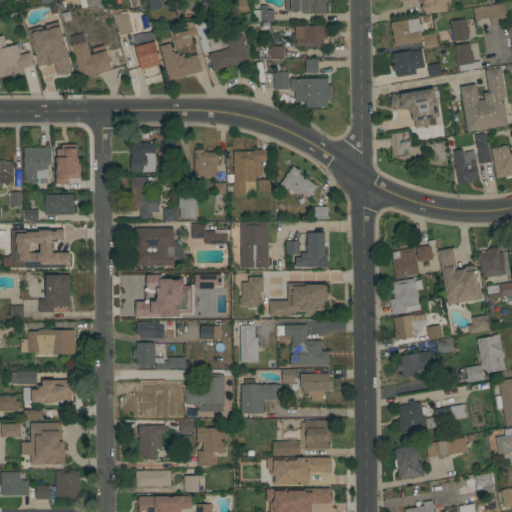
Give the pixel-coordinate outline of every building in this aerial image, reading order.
[(77,0),(78,2),(57,8),(55,1),(58,0),(77,0)] [(78,0),(81,10),(101,7),(99,0),(78,0)] [(131,0),(144,0),(146,6),(134,9),(134,8),(133,8),(131,0)] [(146,0),(159,0),(162,8),(150,11),(146,0)] [(201,3),(206,1),(205,0),(211,0),(216,17),(209,19),(208,15),(205,16),(201,3)] [(233,2),(241,0),(245,0),(249,11),(237,15),(233,2)] [(302,14),(302,12),(291,12),(291,0),(326,0),(326,14),(302,14)] [(420,3),(419,0),(411,0),(404,1),(399,1),(398,0),(449,0),(450,2),(446,2),(447,10),(424,13),(424,11),(421,10),(421,7),(423,3),(420,3)] [(504,3),(507,24),(491,26),(490,18),(474,20),(473,9),(504,3)] [(273,22),(254,22),(254,10),(260,10),(260,5),(267,6),(267,10),(273,10),(273,22)] [(116,20),(126,17),(131,32),(121,35),(116,20)] [(394,46),(391,30),(390,24),(391,24),(391,23),(418,18),(419,24),(422,24),(423,31),(420,32),(421,37),(422,40),(421,40),(421,41),(394,46)] [(467,28),(468,28),(469,33),(467,33),(468,39),(452,41),(451,33),(452,33),(450,21),(465,19),(467,28)] [(208,38),(206,39),(209,51),(202,52),(198,34),(190,36),(192,43),(188,43),(189,45),(185,46),(185,44),(176,47),(172,31),(179,29),(180,32),(187,31),(185,22),(204,22),(208,38)] [(30,28),(42,25),(46,42),(34,45),(30,28)] [(326,26),(326,39),(323,39),(323,46),(315,46),(315,47),(306,47),(306,46),(296,47),(296,45),(295,45),(295,42),(296,42),(296,40),(295,40),(294,26),(326,26)] [(72,46),(73,45),(71,37),(83,33),(85,42),(86,41),(90,55),(94,54),(92,48),(104,45),(105,51),(106,51),(111,69),(87,76),(87,74),(80,76),(75,59),(76,59),(72,46)] [(436,45),(423,47),(422,35),(434,33),(436,45)] [(139,37),(140,45),(153,43),(152,35),(139,37)] [(249,60),(212,70),(208,54),(229,48),(226,40),(242,35),(249,60)] [(0,36),(2,36),(5,48),(16,45),(19,55),(30,52),(33,65),(23,68),(24,71),(0,77),(0,36)] [(135,46),(147,43),(148,44),(154,42),(160,64),(141,70),(135,46)] [(454,46),(469,43),(470,52),(472,52),(473,62),(479,61),(480,67),(472,69),(472,70),(467,71),(467,70),(459,71),(458,65),(456,66),(455,57),(456,57),(454,46)] [(168,80),(163,61),(164,61),(160,46),(169,44),(172,52),(174,52),(174,54),(177,53),(178,56),(182,55),(183,58),(197,54),(201,71),(168,80)] [(43,77),(38,58),(37,58),(36,52),(59,46),(65,71),(43,77)] [(283,58),(270,58),(270,47),(283,47),(283,58)] [(391,70),(390,65),(393,65),(392,54),(421,50),(424,68),(414,70),(414,72),(413,72),(414,74),(397,77),(396,70),(391,70)] [(318,59),(318,73),(305,73),(305,59),(318,59)] [(439,63),(441,75),(429,76),(427,65),(439,63)] [(459,87),(475,84),(478,101),(484,100),(483,93),(488,92),(485,70),(500,68),(505,96),(503,96),(507,125),(467,132),(459,87)] [(288,89),(273,89),(273,72),(288,72),(288,89)] [(331,100),(327,100),(327,107),(305,108),(305,102),(295,102),(294,89),(290,89),(290,79),(327,78),(327,85),(331,85),(331,100)] [(393,110),(393,106),(391,107),(390,99),(392,99),(391,95),(401,93),(401,94),(433,89),(434,98),(436,100),(439,114),(437,114),(437,117),(434,117),(436,124),(415,128),(414,121),(412,121),(411,113),(409,113),(408,108),(407,108),(405,109),(402,110),(400,109),(393,110)] [(390,134),(391,156),(411,155),(411,133),(390,134)] [(489,162),(479,164),(474,135),(484,133),(489,162)] [(155,172),(141,172),(141,167),(141,172),(130,172),(130,156),(132,156),(131,154),(130,154),(130,139),(140,138),(140,143),(150,143),(150,141),(151,141),(151,143),(154,143),(154,154),(155,154),(155,172)] [(491,149),(501,147),(501,146),(505,145),(506,146),(507,146),(508,154),(511,153),(511,172),(510,173),(511,176),(495,178),(491,149)] [(50,147),(50,164),(49,164),(49,165),(47,165),(48,178),(36,178),(36,183),(24,183),(24,171),(24,148),(50,147)] [(452,151),(462,149),(463,153),(473,151),(478,178),(472,180),(472,182),(458,185),(452,151)] [(233,192),(226,192),(226,184),(233,184),(233,182),(226,182),(226,174),(233,174),(233,151),(254,151),(254,150),(267,150),(267,160),(260,160),(260,176),(255,176),(255,181),(246,182),(246,194),(233,194),(233,192)] [(55,152),(74,151),(74,169),(77,168),(77,176),(74,176),(74,178),(67,178),(67,176),(55,176),(55,152)] [(194,153),(219,152),(219,162),(215,162),(215,175),(211,175),(211,176),(194,176),(194,153)] [(0,182),(0,161),(4,161),(4,163),(12,163),(13,182),(0,182)] [(292,166),(299,171),(298,173),(316,186),(312,193),(312,194),(312,195),(311,194),(308,198),(307,197),(307,198),(305,196),(305,195),(300,191),(297,195),(287,188),(286,190),(279,185),(292,166)] [(148,176),(148,177),(150,177),(150,184),(148,184),(148,197),(158,197),(158,211),(149,212),(149,218),(140,218),(139,207),(131,207),(130,192),(130,188),(130,177),(148,176)] [(257,180),(269,180),(270,192),(257,192),(257,180)] [(214,183),(225,183),(226,204),(215,204),(214,183)] [(178,194),(182,194),(182,190),(196,190),(196,208),(194,208),(194,217),(179,218),(179,208),(178,208),(178,194)] [(9,192),(21,192),(21,205),(9,205),(9,192)] [(73,195),(73,200),(74,200),(74,205),(73,205),(73,206),(74,207),(74,211),(73,211),(73,215),(45,215),(44,195),(73,195)] [(327,218),(314,218),(313,206),(327,206),(327,218)] [(38,209),(38,220),(25,220),(24,210),(38,209)] [(163,221),(163,209),(176,209),(176,221),(163,221)] [(39,243),(48,243),(48,242),(12,243),(12,238),(9,238),(9,228),(11,228),(11,224),(36,224),(36,222),(67,222),(67,231),(48,231),(48,238),(60,238),(71,238),(72,257),(39,257),(39,243)] [(240,222),(267,222),(268,267),(240,267),(240,222)] [(204,223),(204,231),(214,231),(214,230),(230,229),(230,238),(228,238),(228,234),(226,234),(226,243),(204,244),(204,238),(191,238),(190,224),(204,223)] [(135,228),(172,228),(173,245),(181,245),(182,256),(173,257),(173,265),(164,265),(164,267),(157,267),(157,266),(145,266),(132,266),(132,248),(135,248),(135,228)] [(324,243),(325,243),(325,246),(324,246),(324,253),(326,253),(326,266),(295,267),(295,257),(301,257),(301,253),(307,253),(306,233),(324,233),(324,243)] [(415,248),(428,245),(428,241),(434,240),(435,244),(430,245),(432,259),(418,262),(415,248)] [(298,254),(285,255),(285,241),(298,241),(298,254)] [(511,294),(487,299),(486,287),(511,282),(511,275),(511,268),(508,245),(511,244),(511,294)] [(505,274),(482,277),(478,252),(488,251),(488,248),(497,247),(498,253),(502,252),(505,274)] [(395,277),(392,260),(400,258),(399,250),(414,248),(418,274),(395,277)] [(438,251),(452,248),(456,270),(463,269),(463,267),(464,267),(464,266),(471,265),(472,266),(474,266),(477,285),(479,284),(481,299),(447,304),(438,251)] [(10,250),(23,249),(23,259),(17,259),(10,260),(10,250)] [(283,273),(283,284),(285,284),(285,294),(256,294),(256,286),(257,286),(257,273),(283,273)] [(68,306),(52,306),(52,312),(37,312),(37,299),(44,299),(44,274),(68,274),(68,306)] [(221,275),(194,276),(194,289),(222,289),(221,275)] [(414,281),(420,280),(422,289),(415,290),(418,305),(411,306),(411,310),(405,311),(405,312),(391,314),(389,300),(394,299),(393,293),(390,293),(390,290),(392,290),(391,282),(414,279),(414,281)] [(241,280),(240,308),(262,308),(262,280),(241,280)] [(317,314),(295,315),(295,294),(302,294),(302,289),(313,289),(313,297),(317,297),(317,314)] [(131,317),(131,290),(152,290),(152,292),(171,292),(171,317),(131,317)] [(23,305),(23,317),(9,318),(9,306),(23,305)] [(186,321),(186,308),(202,308),(202,321),(186,321)] [(415,335),(415,337),(397,340),(397,341),(395,341),(394,331),(395,331),(393,318),(413,315),(414,323),(420,322),(421,331),(418,334),(415,335)] [(487,315),(489,330),(469,333),(468,325),(472,325),(471,317),(487,315)] [(424,319),(433,318),(434,326),(439,325),(441,338),(428,340),(424,319)] [(162,322),(162,338),(140,338),(140,334),(136,334),(136,322),(162,322)] [(306,324),(306,341),(320,340),(321,351),(328,351),(329,364),(290,365),(290,355),(292,355),(292,352),(290,352),(290,344),(292,344),(291,337),(284,337),(284,335),(276,335),(275,326),(284,326),(284,325),(306,324)] [(240,325),(254,325),(254,337),(258,337),(258,362),(240,362),(240,325)] [(199,339),(200,326),(220,326),(219,339),(199,339)] [(74,330),(74,354),(38,354),(38,355),(34,355),(34,352),(21,352),(21,340),(27,340),(27,331),(38,331),(38,330),(74,330)] [(476,339),(491,336),(498,334),(504,371),(482,374),(483,380),(467,383),(465,368),(481,365),(476,339)] [(451,338),(453,351),(437,354),(435,340),(451,338)] [(154,358),(163,358),(163,361),(168,361),(168,360),(185,359),(185,368),(169,369),(169,370),(156,370),(156,362),(154,362),(154,365),(136,365),(136,358),(132,358),(132,350),(136,350),(136,343),(154,343),(154,358)] [(428,351),(430,363),(422,364),(424,373),(403,377),(401,371),(398,371),(396,364),(400,363),(399,356),(428,351)] [(294,369),(294,383),(282,383),(281,369),(294,369)] [(36,371),(36,384),(17,384),(17,383),(11,383),(11,372),(17,372),(36,371)] [(224,404),(223,404),(223,411),(199,411),(198,407),(194,407),(194,404),(185,404),(185,389),(202,389),(201,374),(221,374),(221,375),(224,375),(224,404)] [(329,374),(329,379),(333,379),(333,387),(329,387),(329,392),(321,392),(322,400),(312,400),(312,392),(309,392),(309,393),(302,394),(302,388),(300,388),(299,374),(329,374)] [(511,425),(505,427),(502,408),(496,409),(494,397),(500,396),(498,381),(511,378),(511,425)] [(241,385),(243,385),(243,379),(254,379),(254,385),(280,384),(280,399),(268,399),(268,400),(262,400),(263,413),(260,413),(260,419),(242,419),(242,413),(241,413),(241,385)] [(71,380),(71,387),(74,387),(74,395),(71,395),(71,402),(38,402),(38,400),(32,400),(32,389),(38,389),(38,387),(42,387),(42,380),(71,380)] [(134,392),(154,392),(154,381),(161,381),(162,404),(167,404),(167,399),(181,399),(181,418),(168,418),(165,418),(163,418),(163,419),(159,419),(159,418),(154,418),(155,419),(150,419),(150,418),(136,418),(134,417),(134,392)] [(0,396),(16,396),(16,401),(19,401),(20,410),(15,410),(0,410),(0,396)] [(398,419),(400,419),(398,406),(409,404),(408,401),(414,400),(414,402),(419,401),(419,402),(420,402),(421,407),(424,407),(425,416),(424,416),(425,419),(434,417),(433,409),(465,404),(468,417),(436,423),(437,427),(400,433),(398,419)] [(41,418),(23,419),(23,410),(41,410),(41,418)] [(193,420),(193,432),(190,432),(190,434),(180,434),(180,432),(179,432),(179,420),(193,420)] [(272,455),(272,442),(283,441),(283,430),(297,430),(297,441),(299,441),(299,429),(301,429),(301,425),(298,425),(298,428),(284,428),(284,421),(301,421),(301,423),(304,423),(304,420),(326,420),(327,431),(331,431),(331,442),(327,442),(327,449),(306,449),(306,445),(300,445),(300,455),(272,455)] [(61,423),(61,442),(63,442),(63,449),(64,449),(65,457),(64,457),(64,462),(63,463),(63,464),(30,464),(30,455),(21,455),(21,442),(30,442),(30,423),(61,423)] [(0,424),(20,424),(20,437),(1,437),(0,424)] [(139,435),(138,435),(138,425),(142,425),(142,426),(154,426),(154,425),(165,425),(165,433),(159,433),(159,449),(159,450),(156,450),(156,449),(155,449),(155,460),(148,460),(148,456),(139,456),(139,435)] [(197,451),(203,451),(202,442),(197,442),(196,427),(204,427),(204,428),(219,428),(219,427),(223,427),(223,438),(219,439),(219,441),(223,440),(223,453),(217,453),(217,452),(213,452),(213,466),(197,466),(197,451)] [(511,446),(511,447),(511,450),(511,452),(497,454),(495,437),(505,436),(504,429),(511,427),(511,446)] [(446,455),(446,456),(441,457),(440,456),(427,458),(425,444),(448,440),(464,438),(466,451),(446,455)] [(397,468),(396,468),(395,467),(394,465),(394,464),(394,462),(395,460),(396,459),(394,449),(415,445),(418,463),(420,463),(422,475),(399,479),(397,468)] [(330,457),(330,461),(330,468),(329,468),(329,472),(308,472),(308,478),(307,478),(308,484),(272,484),(272,476),(269,476),(269,469),(266,469),(266,458),(330,457)] [(170,470),(170,486),(135,487),(135,478),(134,478),(134,474),(135,474),(135,471),(170,470)] [(55,471),(78,471),(79,500),(55,500),(55,471)] [(0,472),(20,472),(20,480),(28,480),(28,495),(1,495),(0,472)] [(473,476),(491,473),(494,492),(493,492),(494,496),(487,498),(486,493),(476,494),(473,476)] [(184,476),(198,476),(198,492),(184,492),(184,476)] [(49,485),(49,499),(35,499),(35,485),(49,485)] [(330,488),(330,497),(329,497),(329,510),(308,510),(308,508),(298,508),(298,489),(330,488)] [(500,490),(504,490),(503,488),(509,488),(509,489),(511,488),(511,510),(511,511),(510,506),(503,507),(500,490)] [(191,496),(191,508),(181,508),(181,511),(138,511),(138,505),(137,505),(137,498),(138,498),(138,496),(191,496)] [(404,511),(404,509),(423,506),(422,502),(431,500),(433,511),(404,511)]
